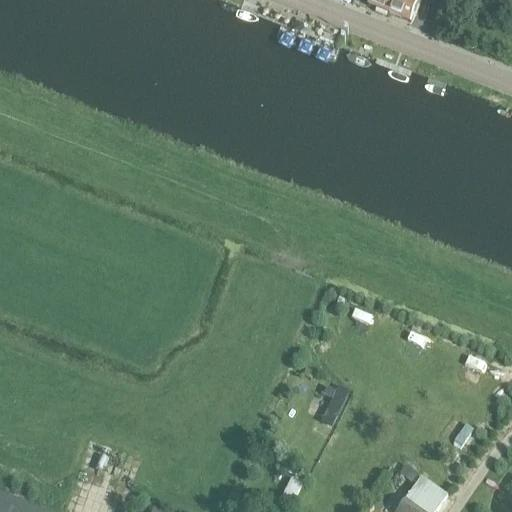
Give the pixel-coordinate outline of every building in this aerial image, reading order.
[(389,14),(394,0),(368,0),(366,5),(388,14),(389,14)] [(394,0),(389,14),(411,23),(419,0),(394,0)] [(511,0),(485,0),(484,2),(511,14),(511,0)] [(331,430),(349,394),(339,389),(336,394),(335,397),(332,402),(320,424),(331,430)] [(323,397),(332,402),(335,397),(336,394),(327,389),(323,397)] [(398,475),(411,485),(418,475),(405,466),(398,475)] [(293,479),(296,473),(288,469),(285,475),(293,479)] [(437,511),(447,498),(421,479),(398,511),(437,511)] [(292,481),(277,511),(278,511),(289,511),(302,485),(292,481)] [(42,511),(0,494),(0,511),(42,511)]
